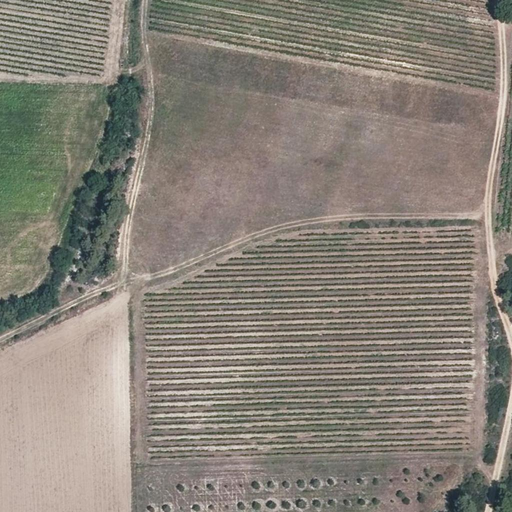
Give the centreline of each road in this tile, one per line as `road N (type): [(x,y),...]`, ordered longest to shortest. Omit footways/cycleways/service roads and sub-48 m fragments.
road 1 (track): [(511,353),(490,269),(484,202),(500,130),(500,0)]
road 2 (track): [(487,511),(511,392)]
